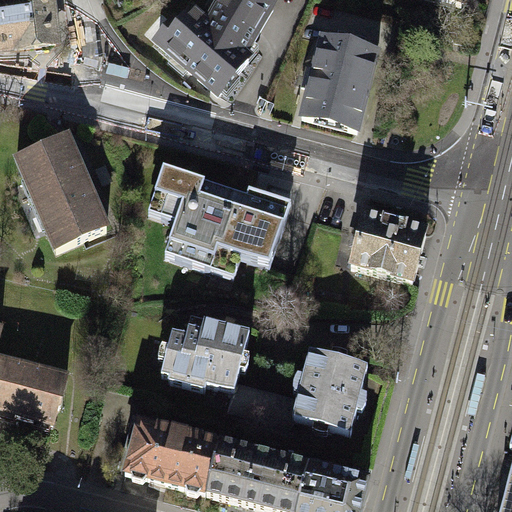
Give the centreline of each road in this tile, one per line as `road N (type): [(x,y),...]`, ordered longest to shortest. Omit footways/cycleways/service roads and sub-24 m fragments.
road 1 (secondary): [(84,97),(500,205)]
road 2 (secondary): [(500,205),(443,294),(385,511)]
road 3 (secondary): [(460,511),(511,311),(500,205)]
road 4 (secondary): [(511,13),(491,98),(511,154)]
